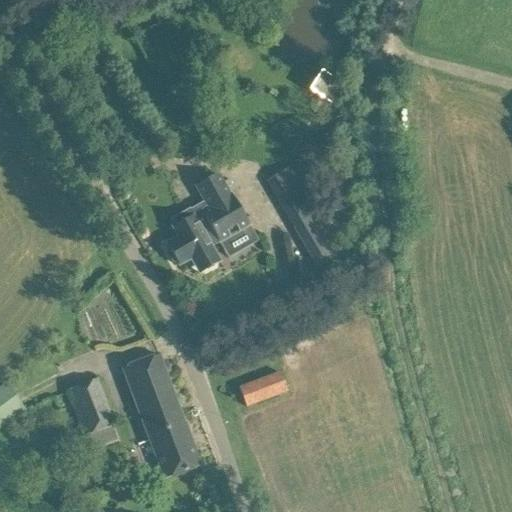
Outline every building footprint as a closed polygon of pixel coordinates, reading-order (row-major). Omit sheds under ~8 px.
[(321,68),(308,85),(330,101),(342,83),(321,68)] [(317,212),(289,165),(265,180),(293,227),(317,212)] [(190,259),(211,247),(249,225),(231,194),(229,195),(217,174),(195,187),(207,207),(172,228),(177,237),(166,244),(179,266),(190,259)] [(199,274),(216,264),(220,262),(211,247),(190,259),(199,274)] [(164,480),(181,473),(200,466),(158,355),(122,369),(138,411),(134,413),(135,417),(140,416),(164,480)] [(280,373),(239,388),(253,427),(296,411),(280,373)] [(96,379),(67,390),(86,437),(112,427),(114,426),(96,379)] [(0,385),(0,427),(26,409),(6,382),(0,385)]
